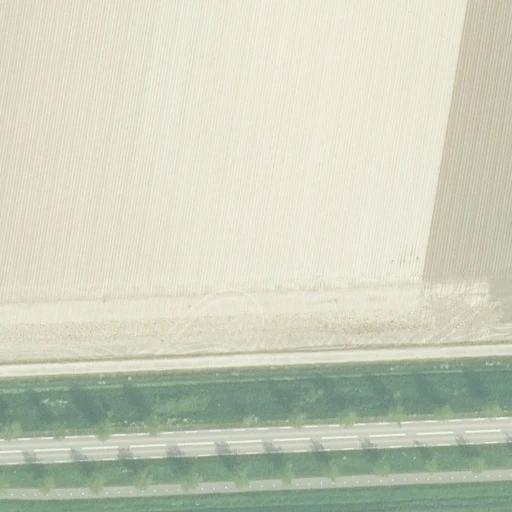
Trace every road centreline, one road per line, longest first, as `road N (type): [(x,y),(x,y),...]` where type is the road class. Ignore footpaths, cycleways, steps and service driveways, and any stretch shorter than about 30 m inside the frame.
road 1 (unclassified): [(0,377),(511,352)]
road 2 (secondary): [(511,427),(0,449)]
